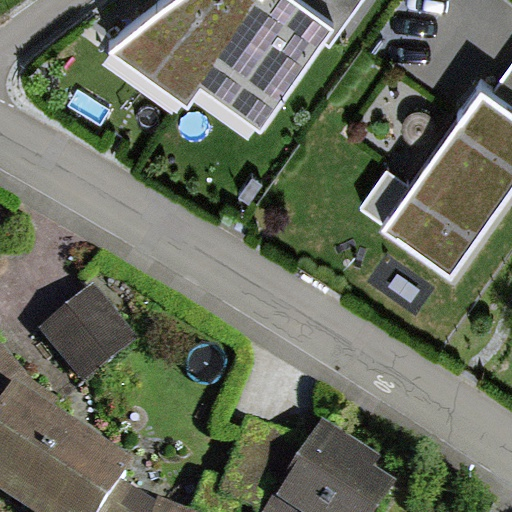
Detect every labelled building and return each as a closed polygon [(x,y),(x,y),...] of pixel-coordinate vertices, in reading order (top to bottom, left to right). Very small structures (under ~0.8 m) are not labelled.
[(156,0),(111,36),(189,91),(203,72),(253,0),(156,0)] [(253,0),(203,72),(265,115),(322,33),(335,15),(314,0),(253,0)] [(314,0),(335,15),(322,33),(330,39),(358,0),(314,0)] [(511,59),(493,86),(485,79),(390,211),(454,257),(511,177),(511,59)] [(137,341),(90,288),(40,331),(87,385),(137,341)] [(0,497),(22,511),(104,511),(124,482),(136,464),(18,387),(27,374),(0,343),(0,497)] [(239,511),(242,506),(260,511),(269,511),(312,442),(249,417),(225,481),(207,475),(192,511),(191,511),(239,511)] [(382,463),(324,423),(312,442),(269,511),(378,511),(392,489),(373,477),(382,463)] [(157,503),(124,482),(104,511),(191,511),(192,511),(159,499),(157,503)]
